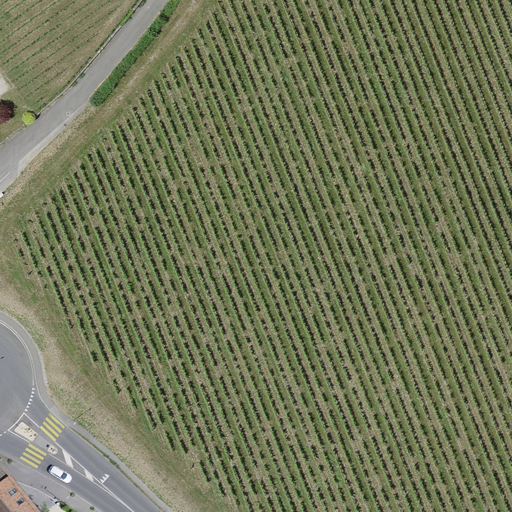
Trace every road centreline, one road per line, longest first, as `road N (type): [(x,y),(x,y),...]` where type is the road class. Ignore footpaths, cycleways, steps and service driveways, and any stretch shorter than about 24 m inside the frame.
road 1 (residential): [(0,164),(90,81),(156,0)]
road 2 (secondary): [(3,412),(126,511)]
